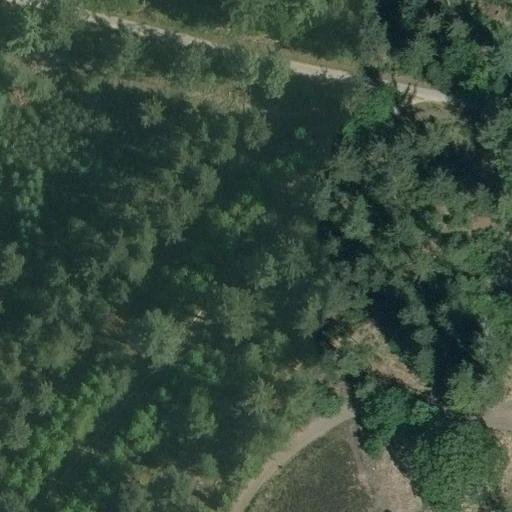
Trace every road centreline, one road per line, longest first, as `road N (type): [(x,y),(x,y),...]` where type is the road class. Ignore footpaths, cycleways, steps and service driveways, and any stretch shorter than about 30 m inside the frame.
road 1 (track): [(47,511),(392,76)]
road 2 (unknown): [(511,425),(356,408),(304,431),(251,477),(228,511)]
